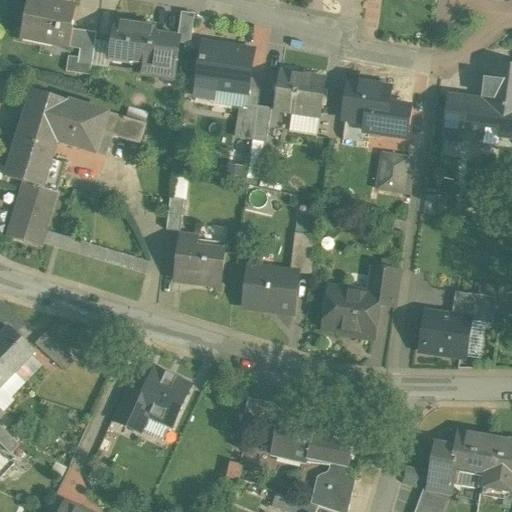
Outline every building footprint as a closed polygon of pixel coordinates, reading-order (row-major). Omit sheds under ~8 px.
[(76,10),(29,0),(21,39),(80,52),(83,32),(73,31),(72,30),(76,10)] [(157,28),(115,22),(109,59),(142,64),(140,76),(174,80),(180,39),(155,36),(157,28)] [(91,67),(96,34),(83,32),(80,52),(78,65),(91,67)] [(230,49),(203,44),(195,98),(214,101),(215,89),(248,94),(254,52),(242,50),(241,52),(229,51),(230,49)] [(511,69),(489,66),(487,82),(485,81),(483,98),(485,98),(485,103),(482,126),(485,126),(511,129),(511,69)] [(326,81),(280,74),(275,111),(320,118),(326,81)] [(390,91),(350,84),(344,121),(377,125),(375,137),(406,141),(410,114),(387,110),(390,91)] [(106,115),(33,92),(6,178),(25,184),(8,238),(40,248),(41,244),(45,232),(66,166),(51,161),(57,142),(106,157),(112,138),(140,146),(146,126),(106,114),(106,115)] [(485,103),(450,98),(445,130),(484,135),(485,126),(482,126),(485,103)] [(258,108),(244,106),(239,140),(253,142),(258,108)] [(271,110),(258,108),(253,142),(266,144),(271,110)] [(408,160),(383,156),(377,190),(403,194),(408,160)] [(184,201),(170,200),(166,231),(180,233),(184,201)] [(150,264),(45,232),(41,244),(146,276),(150,264)] [(316,238),(295,235),(291,269),(312,271),(316,238)] [(224,251),(197,247),(198,240),(179,238),(174,281),(193,283),(193,282),(220,284),(220,286),(221,286),(226,244),(225,244),(224,251)] [(297,275),(250,269),(245,309),(292,315),(297,275)] [(400,273),(375,269),(371,300),(378,301),(377,306),(394,309),(400,273)] [(350,294),(333,291),(329,294),(324,329),(354,333),(356,336),(370,338),(373,336),(377,306),(378,301),(371,300),(353,297),(350,294)] [(496,299),(478,297),(475,323),(492,326),(496,299)] [(470,322),(426,315),(421,352),(465,358),(470,322)] [(10,330),(0,340),(0,360),(14,374),(34,352),(10,330)] [(64,354),(45,335),(36,345),(55,364),(64,354)] [(0,387),(14,374),(0,360),(0,387)] [(165,376),(154,372),(143,396),(137,410),(148,415),(172,426),(190,388),(175,381),(177,378),(166,373),(165,376)] [(137,410),(143,396),(127,389),(112,421),(139,433),(148,415),(137,410)] [(276,406),(248,400),(242,427),(270,434),(271,427),(280,429),(283,414),(275,412),(276,406)] [(308,458),(315,428),(317,420),(284,412),(283,414),(280,429),(274,456),(307,463),(308,458)] [(315,428),(308,458),(331,463),(330,465),(348,469),(352,455),(353,455),(357,437),(315,428)] [(490,438),(457,433),(454,449),(435,446),(428,484),(449,488),(452,473),(456,474),(457,468),(484,473),(490,438)] [(511,442),(490,438),(484,473),(482,489),(511,493),(511,442)] [(330,490),(315,486),(311,505),(317,507),(330,511),(348,511),(356,482),(333,477),(330,490)] [(445,511),(449,502),(425,494),(418,511),(445,511)] [(311,505),(291,499),(286,511),(314,511),(317,507),(311,505)]
